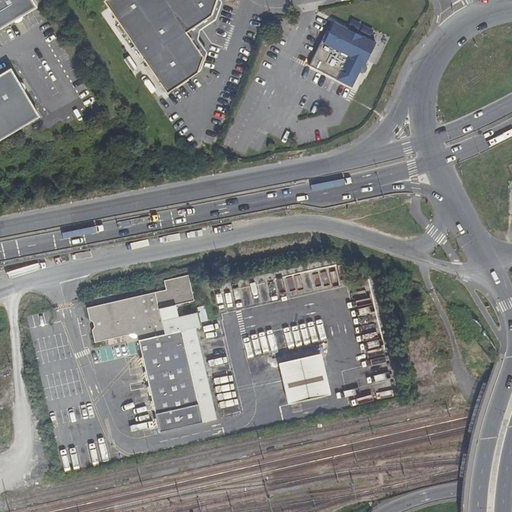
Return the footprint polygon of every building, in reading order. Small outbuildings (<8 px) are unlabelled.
[(0,0),(0,30),(19,20),(36,9),(30,0),(0,0)] [(106,0),(103,2),(167,95),(197,74),(203,58),(186,34),(211,17),(216,0),(106,0)] [(353,88),(360,74),(362,68),(364,66),(366,66),(376,45),(335,24),(324,44),(322,43),(309,67),(353,88)] [(0,77),(0,142),(40,118),(11,71),(0,77)] [(163,280),(165,289),(166,294),(155,297),(154,292),(86,307),(88,320),(92,322),(93,327),(90,330),(93,342),(134,333),(137,335),(159,433),(202,423),(192,377),(181,331),(165,335),(158,309),(194,301),(188,275),(163,280)] [(317,355),(273,364),(282,405),(326,396),(317,355)]
